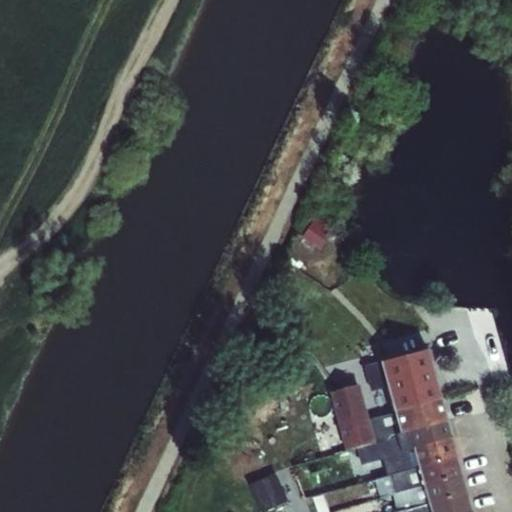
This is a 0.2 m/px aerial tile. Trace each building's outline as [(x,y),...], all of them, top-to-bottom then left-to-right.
[(300,235),(317,249),(318,248),(333,229),(316,216),(300,235)] [(477,324),(469,324),(473,341),(496,337),(490,310),(474,314),(477,324)] [(460,325),(469,324),(477,324),(474,314),(459,314),(460,325)] [(381,361),(395,411),(439,397),(426,349),(381,361)] [(485,355),(472,359),(478,382),(492,379),(485,355)] [(324,425),(332,454),(374,443),(374,442),(368,418),(359,385),(329,393),(334,410),(337,422),(324,425)] [(322,413),(334,410),(329,393),(318,395),(322,413)] [(400,433),(445,421),(439,397),(395,411),(400,432),(400,433)] [(395,411),(368,418),(374,442),(391,438),(390,435),(400,432),(395,411)] [(374,442),(374,443),(380,457),(413,448),(450,438),(445,421),(400,433),(400,432),(390,435),(391,438),(374,442)] [(455,456),(450,438),(413,448),(417,466),(418,466),(455,456)] [(417,466),(413,448),(380,457),(368,460),(369,461),(374,479),(417,466)] [(460,474),(455,456),(418,466),(423,485),(460,474)] [(361,482),(374,479),(369,461),(356,465),(361,482)] [(418,466),(417,466),(374,479),(378,497),(391,494),(423,485),(418,466)] [(465,493),(460,474),(423,485),(428,503),(465,493)] [(428,503),(423,485),(391,494),(396,511),(428,503)] [(430,511),(467,511),(470,511),(465,493),(428,503),(430,511)] [(430,511),(428,503),(396,511),(395,511),(430,511)]
